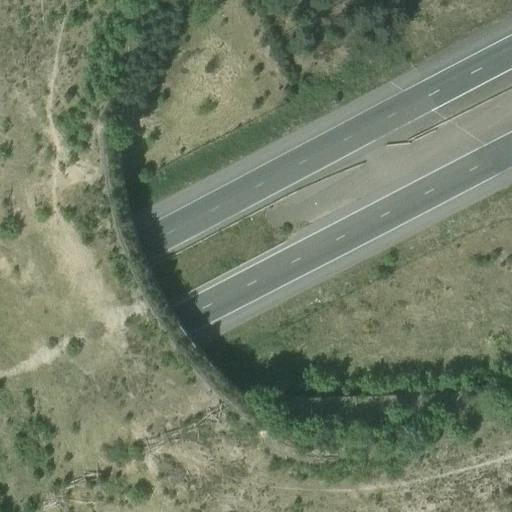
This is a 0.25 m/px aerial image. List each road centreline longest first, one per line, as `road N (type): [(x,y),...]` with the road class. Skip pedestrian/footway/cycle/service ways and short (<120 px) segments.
road 1 (motorway): [(0,415),(511,150)]
road 2 (motorway): [(511,52),(0,316)]
